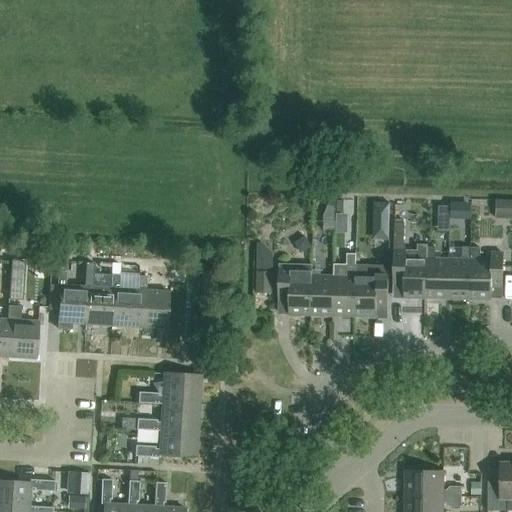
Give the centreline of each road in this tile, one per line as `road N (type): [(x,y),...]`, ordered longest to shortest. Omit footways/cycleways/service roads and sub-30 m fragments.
road 1 (residential): [(358,468),(329,435),(332,392),(346,379),(404,358),(511,340)]
road 2 (residential): [(358,468),(404,430),(511,419)]
